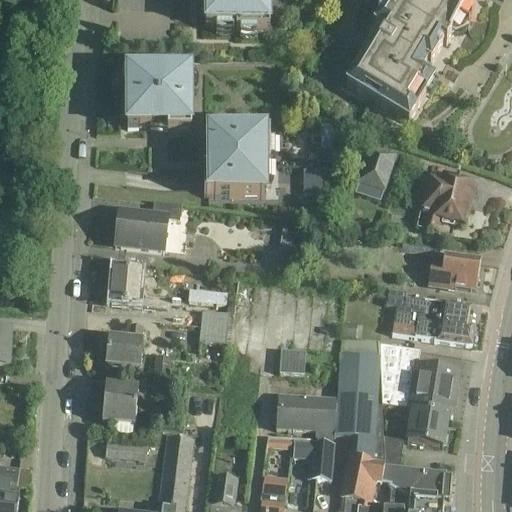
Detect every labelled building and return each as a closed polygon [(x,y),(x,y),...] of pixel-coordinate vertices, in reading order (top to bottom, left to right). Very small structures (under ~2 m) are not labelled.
[(168,0),(119,0),(120,9),(169,10),(168,0)] [(269,36),(268,0),(204,0),(204,33),(235,32),(235,36),(269,36)] [(511,0),(391,0),(373,32),(379,36),(345,91),(407,128),(425,98),(415,92),(470,0),(511,0)] [(160,71),(125,71),(125,133),(160,133),(160,75),(160,71)] [(190,75),(160,75),(160,133),(167,133),(167,137),(191,137),(190,75)] [(269,137),(207,137),(207,170),(266,170),(270,170),(269,137)] [(331,151),(316,152),(316,166),(334,166),(339,152),(332,152),(331,151)] [(358,186),(355,196),(379,204),(383,194),(384,194),(394,161),(368,153),(357,185),(358,186)] [(266,201),(266,170),(207,170),(207,178),(204,178),(204,201),(266,201)] [(312,193),(312,172),(300,172),(300,193),(312,193)] [(472,195),(473,190),(431,179),(422,216),(419,216),(415,231),(436,236),(439,223),(460,228),(464,211),(468,213),(469,211),(470,211),(474,196),(472,195)] [(180,226),(181,210),(154,207),(152,218),(119,215),(115,252),(164,257),(168,224),(180,226)] [(281,230),(277,252),(290,254),(295,233),(281,230)] [(400,254),(433,260),(436,244),(403,239),(400,254)] [(475,294),(480,266),(436,259),(433,274),(430,274),(427,289),(454,294),(455,290),(475,294)] [(112,308),(137,310),(140,276),(115,274),(112,308)] [(388,293),(386,309),(396,311),(391,339),(433,345),(433,346),(436,347),(436,346),(471,351),(474,332),(469,332),(472,312),(460,310),(459,310),(459,309),(456,308),(456,310),(405,301),(406,296),(388,293)] [(200,331),(227,334),(228,329),(228,320),(233,321),(234,308),(227,308),(226,318),(202,315),(200,331)] [(128,344),(109,343),(107,368),(139,371),(142,346),(140,345),(141,332),(130,331),(128,344)] [(224,348),(227,334),(200,331),(198,346),(219,348),(224,348)] [(0,332),(0,389),(7,390),(10,371),(12,333),(0,332)] [(334,438),(334,441),(344,442),(344,443),(353,443),(349,462),(371,466),(384,469),(383,443),(381,408),(378,362),(377,347),(340,345),(339,360),(336,404),(334,438)] [(377,347),(378,362),(381,408),(400,412),(410,414),(410,415),(450,422),(458,377),(417,371),(419,354),(377,347)] [(305,356),(280,355),(279,378),(303,379),(305,356)] [(154,360),(152,381),(169,382),(170,362),(154,360)] [(102,426),(133,430),(137,392),(106,389),(102,426)] [(336,404),(279,400),(277,434),(316,437),(316,443),(332,444),(332,438),(334,438),(336,404)] [(397,411),(395,420),(409,423),(405,447),(410,448),(441,453),(446,422),(446,421),(410,415),(410,414),(400,412),(397,411)] [(183,511),(193,444),(168,441),(158,510),(170,511),(183,511)] [(268,442),(268,452),(282,453),(283,443),(268,442)] [(402,447),(383,443),(384,469),(383,471),(397,473),(402,447)] [(334,448),(311,446),(308,483),(331,485),(334,448)] [(237,473),(239,461),(216,458),(215,471),(237,473)] [(341,501),(338,511),(362,511),(362,510),(365,510),(365,506),(370,484),(381,486),(383,471),(384,469),(371,466),(349,462),(341,501)] [(0,511),(17,511),(18,502),(8,501),(9,488),(17,489),(19,473),(0,470),(0,511)] [(383,471),(381,486),(390,488),(389,491),(391,491),(408,502),(408,505),(409,505),(408,511),(441,511),(442,509),(439,509),(439,508),(439,504),(442,504),(444,477),(397,473),(383,471)] [(234,511),(238,484),(216,480),(210,511),(234,511)] [(284,511),(285,507),(284,507),(286,484),(268,481),(264,481),(261,504),(260,511),(284,511)] [(408,511),(409,505),(408,505),(408,502),(391,491),(389,506),(393,506),(392,511),(408,511)]
